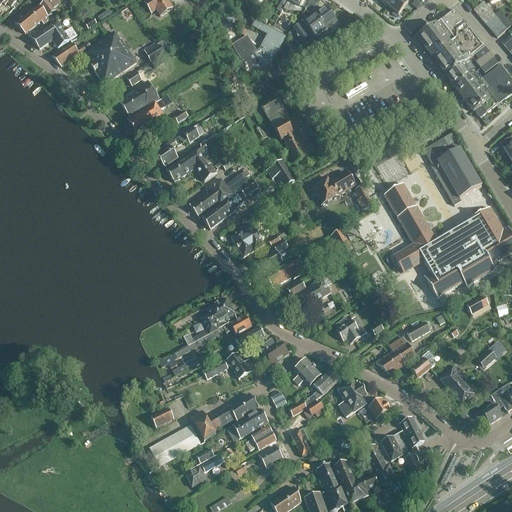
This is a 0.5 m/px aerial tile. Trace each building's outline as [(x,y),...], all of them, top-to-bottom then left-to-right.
[(48,0),(55,8),(60,4),(57,0),(68,0),(72,5),(78,0),(48,0)] [(161,18),(173,10),(167,0),(149,0),(144,3),(151,14),(156,11),(161,18)] [(283,0),(280,5),(277,10),(282,13),(290,0),(283,0)] [(290,0),(282,13),(287,16),(290,11),(293,6),(299,9),(305,0),(290,0)] [(310,15),(317,4),(311,0),(304,11),(310,15)] [(394,0),(388,8),(398,16),(408,4),(407,3),(409,0),(413,0),(414,0),(394,0)] [(32,13),(16,26),(25,35),(42,22),(44,25),(48,22),(46,19),(55,12),(54,11),(52,8),(50,5),(49,4),(48,2),(47,1),(36,10),(35,10),(34,10),(33,10),(32,10),(32,11),(32,12),(32,13)] [(477,15),(487,7),(483,3),(473,11),(477,15)] [(487,7),(477,15),(481,20),(491,12),(487,7)] [(325,9),(314,17),(326,32),(337,24),(325,9)] [(464,64),(475,56),(485,48),(454,12),(417,39),(446,77),(464,64)] [(485,25),(495,17),(491,12),(481,20),(485,25)] [(507,30),(511,25),(500,12),(495,16),(507,30)] [(314,17),(305,24),(316,39),(319,44),(330,37),(326,32),(314,17)] [(495,17),(485,25),(489,29),(498,21),(495,17)] [(95,19),(86,25),(90,30),(98,24),(95,19)] [(498,21),(489,29),(493,34),(503,26),(498,21)] [(65,34),(57,22),(32,40),(40,51),(53,42),(58,50),(70,42),(71,43),(74,40),(69,32),(65,34)] [(248,79),(272,64),(285,38),(255,22),(252,28),(267,36),(259,51),(257,52),(247,37),(232,46),(241,62),(239,64),(248,79)] [(299,42),(304,39),(295,25),(291,30),(299,42)] [(503,26),(493,34),(497,39),(507,30),(503,26)] [(100,68),(94,71),(104,86),(136,64),(121,41),(120,42),(114,34),(98,45),(104,53),(102,54),(104,57),(99,61),(101,64),(98,66),(100,68)] [(505,48),(511,42),(511,36),(511,35),(501,44),(505,48)] [(166,54),(172,50),(166,41),(158,46),(160,49),(162,47),(166,54)] [(62,68),(91,49),(88,43),(83,47),(76,51),(73,45),(52,59),(62,68)] [(151,64),(154,62),(165,55),(162,49),(159,50),(156,44),(144,51),(147,57),(146,57),(151,64)] [(83,55),(94,71),(100,68),(98,66),(101,64),(99,61),(104,57),(102,54),(104,53),(98,45),(83,55)] [(475,62),(481,69),(495,59),(485,48),(475,56),(478,60),(475,62)] [(495,59),(481,69),(485,75),(499,64),(495,59)] [(151,64),(138,72),(140,75),(143,73),(149,73),(157,68),(154,62),(151,64)] [(464,64),(446,77),(454,89),(473,75),(464,64)] [(478,83),(473,75),(454,89),(472,113),(474,112),(480,120),(485,116),(511,95),(511,81),(500,66),(478,83)] [(132,88),(142,81),(137,73),(127,80),(132,88)] [(136,94),(120,104),(130,118),(159,101),(156,97),(148,83),(134,92),(136,94)] [(160,113),(173,105),(168,97),(161,102),(156,105),(155,104),(128,121),(139,138),(155,128),(157,130),(163,126),(159,120),(164,118),(160,113)] [(290,122),(278,99),(262,108),(268,119),(268,118),(281,142),(283,140),(296,164),(315,153),(307,139),(306,139),(301,130),(300,131),(294,120),(290,122)] [(428,104),(410,115),(417,128),(436,117),(428,104)] [(342,117),(349,130),(363,122),(356,109),(342,117)] [(178,125),(178,124),(188,118),(184,112),(174,119),(178,125)] [(205,135),(199,127),(199,126),(194,129),(193,129),(159,152),(161,154),(157,157),(165,169),(178,160),(171,150),(177,147),(178,148),(188,142),(190,145),(205,135)] [(258,130),(263,141),(267,138),(261,128),(258,130)] [(460,200),(481,188),(460,151),(461,150),(453,135),(424,152),(432,166),(431,167),(448,197),(454,207),(462,203),(460,200)] [(507,149),(503,152),(510,163),(511,162),(511,137),(504,143),(507,149)] [(175,184),(193,172),(195,170),(204,184),(217,174),(211,165),(208,167),(200,155),(207,151),(205,147),(166,172),(175,184)] [(382,178),(398,170),(412,197),(432,186),(416,155),(400,164),(396,157),(390,160),(388,156),(375,163),(382,178)] [(218,171),(222,167),(225,171),(234,165),(231,160),(222,166),(219,163),(215,166),(218,171)] [(295,182),(282,162),(267,172),(272,180),(277,177),(285,189),(295,182)] [(356,187),(348,173),(330,184),(328,179),(310,189),(321,208),(338,198),(356,187)] [(200,220),(248,184),(245,180),(242,175),(226,187),(221,180),(206,191),(208,193),(190,207),(200,220)] [(258,189),(253,181),(228,200),(236,211),(246,203),(244,200),(246,199),(245,198),(249,196),(249,197),(253,194),(252,193),(258,189)] [(404,186),(386,197),(416,247),(406,253),(406,252),(395,258),(403,273),(414,266),(414,265),(423,260),(424,261),(424,260),(431,273),(425,276),(427,279),(438,297),(464,282),(467,286),(494,270),(491,265),(511,252),(511,236),(507,228),(502,231),(490,209),(468,222),(469,224),(437,242),(404,186)] [(358,191),(363,200),(358,202),(363,211),(371,207),(373,205),(363,188),(358,191)] [(236,212),(236,211),(228,200),(202,219),(210,231),(236,212)] [(255,224),(267,217),(262,209),(250,216),(255,224)] [(393,236),(382,218),(370,225),(380,243),(393,236)] [(332,225),(336,233),(343,229),(338,221),(332,225)] [(244,259),(264,246),(252,226),(231,239),(244,259)] [(342,257),(352,250),(341,232),(331,238),(342,257)] [(272,248),(280,242),(277,237),(269,242),(272,248)] [(261,276),(283,263),(278,254),(288,248),(284,242),(273,248),(276,252),(255,265),(261,276)] [(308,272),(300,258),(289,265),(288,262),(265,275),(273,290),(293,278),(294,280),(308,272)] [(398,276),(387,282),(396,297),(427,279),(425,276),(421,269),(401,281),(398,276)] [(330,286),(325,279),(323,280),(322,280),(306,290),(301,282),(287,290),(293,299),(291,300),(300,313),(331,294),(327,288),(330,286)] [(223,329),(230,326),(238,321),(235,315),(226,300),(206,312),(208,316),(200,320),(206,332),(192,340),(189,336),(185,338),(190,347),(209,337),(222,330),(223,329)] [(469,310),(474,320),(492,311),(486,301),(469,310)] [(507,306),(497,309),(499,319),(509,317),(507,306)] [(436,319),(442,327),(446,325),(441,316),(436,319)] [(230,326),(233,331),(236,338),(252,329),(245,318),(230,326)] [(348,324),(345,320),(336,327),(339,330),(336,332),(344,343),(347,341),(350,346),(366,335),(355,319),(351,322),(348,324)] [(383,330),(379,325),(371,331),(375,337),(383,330)] [(412,344),(430,333),(425,325),(407,335),(412,344)] [(159,363),(159,364),(161,368),(162,369),(169,366),(171,371),(178,367),(175,362),(191,353),(201,348),(209,344),(209,343),(217,338),(218,340),(222,337),(221,334),(225,332),(226,335),(233,331),(230,326),(223,329),(222,330),(209,337),(190,347),(159,363)] [(245,350),(264,339),(258,329),(239,340),(235,342),(241,352),(245,349),(245,350)] [(454,340),(459,336),(454,329),(449,333),(454,340)] [(184,339),(178,342),(182,350),(188,347),(184,339)] [(390,377),(416,360),(402,339),(388,349),(392,354),(375,366),(390,377)] [(278,346),(275,341),(257,354),(264,364),(267,362),(273,369),(280,364),(279,362),(289,356),(281,344),(278,346)] [(486,368),(496,359),(505,351),(498,344),(479,361),(486,368)] [(419,365),(410,373),(417,381),(431,370),(431,369),(435,366),(432,362),(434,360),(429,354),(426,356),(417,364),(419,365)] [(223,361),(202,373),(207,381),(228,370),(227,369),(230,367),(239,381),(249,375),(249,374),(255,371),(249,361),(244,364),(238,355),(227,361),(228,363),(225,364),(223,361)] [(210,355),(204,359),(206,362),(206,363),(212,360),(210,355)] [(184,367),(172,372),(175,378),(206,362),(204,359),(203,357),(192,363),(191,361),(183,364),(184,367)] [(299,387),(304,382),(310,388),(321,377),(306,361),(294,372),(299,377),(294,382),(299,387)] [(459,378),(463,375),(457,368),(440,382),(462,407),(475,396),(459,378)] [(293,418),(306,410),(307,410),(306,409),(318,401),(322,398),(323,398),(338,384),(328,373),(313,387),(318,392),(304,405),(303,403),(289,411),(293,418)] [(356,387),(352,382),(337,392),(345,403),(339,407),(346,419),(367,406),(363,400),(367,398),(359,386),(356,387)] [(495,395),(503,408),(508,414),(511,411),(511,392),(508,386),(495,395)] [(271,399),(274,404),(283,399),(281,394),(271,399)] [(503,408),(495,395),(485,401),(487,404),(490,403),(492,406),(481,413),(475,417),(478,422),(484,418),(490,426),(503,418),(498,411),(503,408)] [(204,443),(216,436),(215,433),(235,420),(237,424),(259,410),(250,396),(229,409),(228,408),(207,420),(202,413),(190,420),(204,443)] [(286,405),(283,399),(274,404),(277,410),(286,405)] [(376,421),(390,412),(382,400),(369,409),(376,421)] [(319,402),(307,410),(306,410),(312,418),(316,415),(318,418),(321,416),(319,412),(324,409),(319,402)] [(156,430),(174,421),(168,410),(150,419),(156,430)] [(239,442),(240,441),(268,425),(260,412),(233,428),(227,431),(235,444),(239,442)] [(411,421),(398,427),(413,454),(416,459),(419,465),(433,457),(429,449),(419,454),(416,448),(423,444),(411,421)] [(160,468),(200,445),(191,427),(150,450),(160,468)] [(259,452),(276,443),(268,428),(251,438),(252,441),(246,445),(250,453),(257,449),(259,452)] [(299,432),(291,437),(302,458),(310,454),(305,443),(309,441),(303,430),(299,432)] [(425,476),(419,465),(416,459),(413,454),(409,457),(408,454),(398,435),(381,444),(391,463),(403,457),(404,459),(416,481),(425,476)] [(385,468),(386,468),(375,447),(363,454),(376,479),(380,477),(379,475),(382,473),(381,471),(384,469),(384,470),(385,469),(385,468)] [(266,471),(283,461),(275,448),(258,457),(260,461),(257,462),(260,467),(263,465),(266,471)] [(210,451),(196,459),(200,466),(214,458),(210,451)] [(192,490),(207,481),(203,474),(224,463),(220,457),(199,469),(185,477),(192,490)] [(356,484),(347,463),(333,470),(349,507),(351,511),(354,511),(357,511),(354,505),(367,500),(366,500),(369,499),(367,493),(378,488),(373,477),(356,484)] [(235,485),(241,481),(239,479),(248,474),(243,466),(229,475),(235,485)] [(343,511),(349,511),(348,507),(332,470),(330,466),(317,472),(326,493),(323,495),(328,511),(338,511),(337,511),(342,509),(343,511)] [(380,477),(376,479),(384,494),(394,488),(396,493),(401,490),(399,485),(399,484),(389,466),(386,468),(385,468),(385,469),(384,470),(384,469),(381,471),(382,473),(379,475),(380,477)] [(295,490),(294,488),(270,505),(274,511),(289,511),(301,504),(301,502),(295,490)] [(326,511),(320,494),(304,500),(308,511),(326,511)] [(211,511),(221,511),(232,506),(227,498),(210,509),(211,511)] [(511,511),(511,505),(511,506),(510,502),(492,511),(511,511)]
